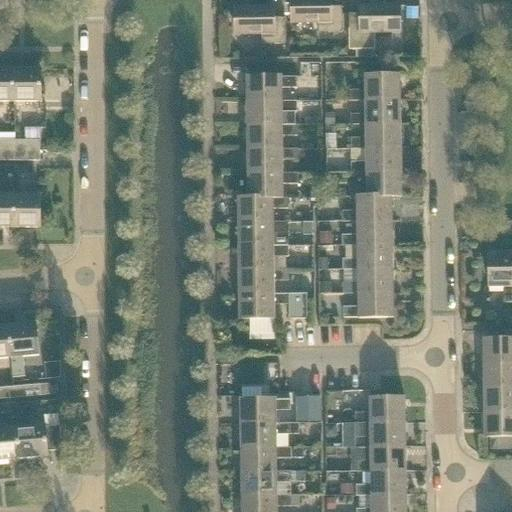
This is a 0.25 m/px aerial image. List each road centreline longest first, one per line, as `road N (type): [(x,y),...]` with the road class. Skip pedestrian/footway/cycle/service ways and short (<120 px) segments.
road 1 (residential): [(214,511),(206,0)]
road 2 (residential): [(444,358),(439,21)]
road 3 (residential): [(93,275),(93,0)]
road 4 (residential): [(92,511),(93,275)]
road 5 (residential): [(291,359),(444,358)]
